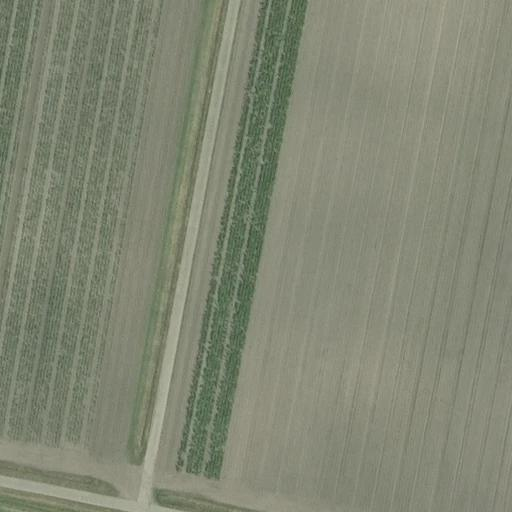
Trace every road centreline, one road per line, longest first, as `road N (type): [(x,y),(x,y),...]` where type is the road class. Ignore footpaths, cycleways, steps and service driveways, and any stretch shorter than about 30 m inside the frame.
road 1 (track): [(233,0),(139,509)]
road 2 (track): [(0,483),(149,511)]
